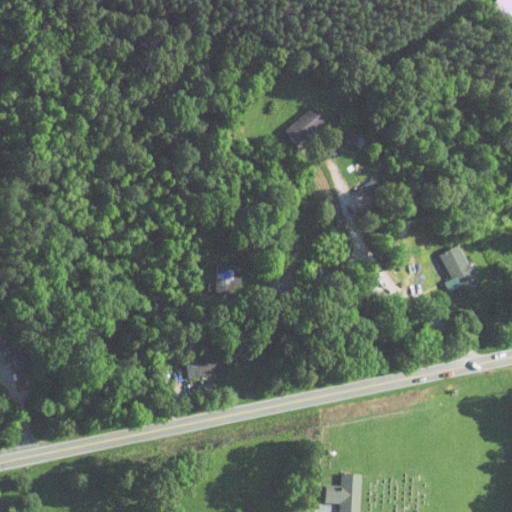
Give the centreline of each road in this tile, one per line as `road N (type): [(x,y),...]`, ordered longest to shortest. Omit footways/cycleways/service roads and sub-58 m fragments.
road 1 (secondary): [(0,462),(511,355)]
road 2 (residential): [(487,361),(386,266),(342,174),(324,112)]
